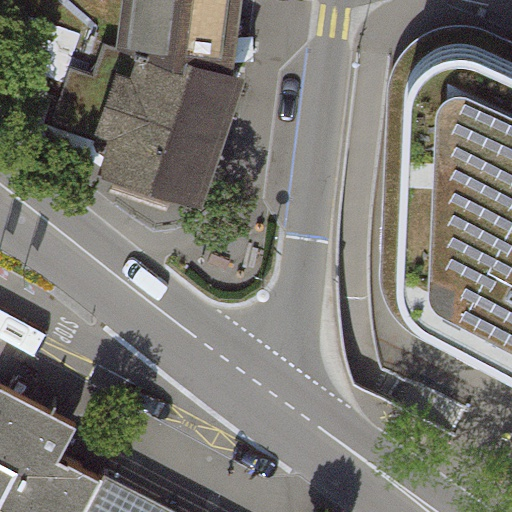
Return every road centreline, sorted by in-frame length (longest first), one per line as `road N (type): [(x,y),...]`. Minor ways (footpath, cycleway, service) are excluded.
road 1 (tertiary): [(254,380),(287,337),(302,291),(343,0)]
road 2 (secondary): [(254,380),(0,190)]
road 3 (secondary): [(254,380),(431,511)]
